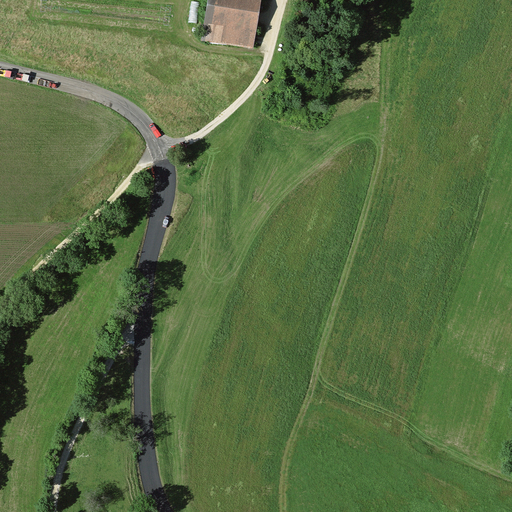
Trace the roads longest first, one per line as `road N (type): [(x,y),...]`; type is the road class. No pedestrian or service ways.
road 1 (secondary): [(161,511),(142,422),(142,302),(162,200),(160,149),(142,120),(117,102),(0,68)]
road 2 (track): [(284,511),(285,454),(366,189),(381,79)]
road 3 (track): [(0,303),(147,156),(184,142),(242,97),(263,63),(282,0)]
road 4 (track): [(49,511),(76,424),(116,347),(142,326)]
